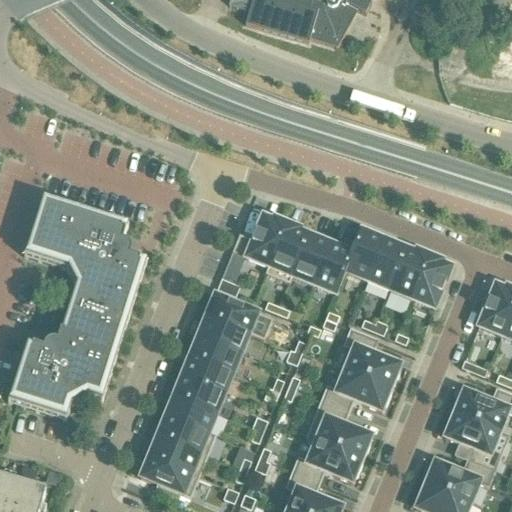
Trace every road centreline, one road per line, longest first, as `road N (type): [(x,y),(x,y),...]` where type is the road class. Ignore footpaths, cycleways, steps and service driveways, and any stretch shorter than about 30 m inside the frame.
road 1 (tertiary): [(500,189),(214,93),(153,61),(76,0)]
road 2 (residential): [(511,144),(244,55),(159,15),(147,0)]
road 3 (residential): [(92,498),(224,176)]
road 4 (residential): [(474,271),(466,257),(345,207),(224,176)]
road 5 (residential): [(380,511),(474,271)]
road 6 (residential): [(224,176),(116,135),(0,64)]
